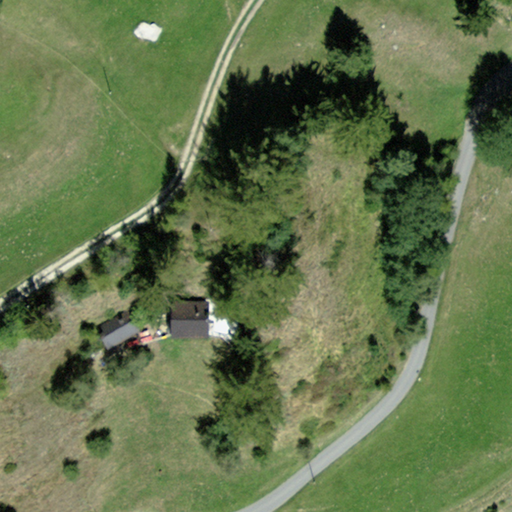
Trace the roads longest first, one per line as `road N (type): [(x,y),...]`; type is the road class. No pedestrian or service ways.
road 1 (track): [(511,78),(489,96),(445,169),(415,350),(393,405),(305,482),(235,511)]
road 2 (track): [(259,0),(213,77),(183,181),(154,211),(0,318)]
